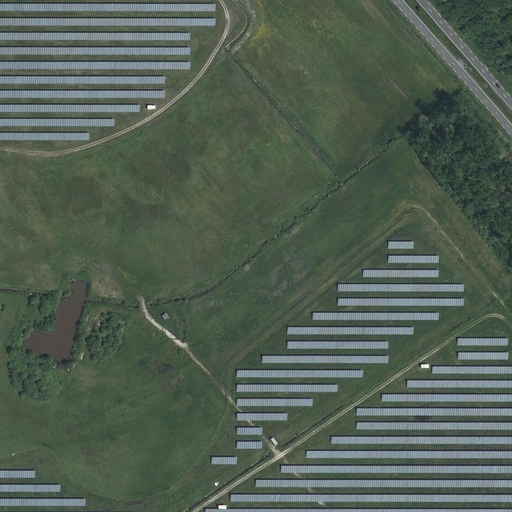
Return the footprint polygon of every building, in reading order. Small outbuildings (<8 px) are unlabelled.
[(387,241),(387,248),(413,249),(413,241),(387,241)] [(438,270),(362,269),(362,277),(438,278),(438,270)] [(363,291),(463,292),(463,285),(363,283),(363,291)] [(370,305),(463,306),(463,299),(371,298),(370,305)] [(438,313),(353,312),(353,319),(438,320),(438,313)] [(311,334),(412,335),(412,328),(311,326),(311,334)] [(261,362),(387,363),(387,356),(261,355),(261,362)] [(362,370),(236,369),(236,377),(362,378),(362,370)] [(337,385),(236,383),(236,391),(337,392),(337,385)] [(425,395),(381,393),(381,400),(425,402),(425,395)] [(236,398),(236,406),(312,406),(312,399),(236,398)] [(236,413),(236,420),(286,421),(287,413),(236,413)] [(448,437),(331,436),(331,443),(448,444),(448,437)] [(305,456),(511,458),(511,451),(306,449),(305,456)] [(511,465),(280,464),(280,472),(511,473),(511,465)] [(511,480),(255,478),(255,486),(511,487),(511,480)] [(511,495),(230,492),(230,500),(511,503),(511,495)]
